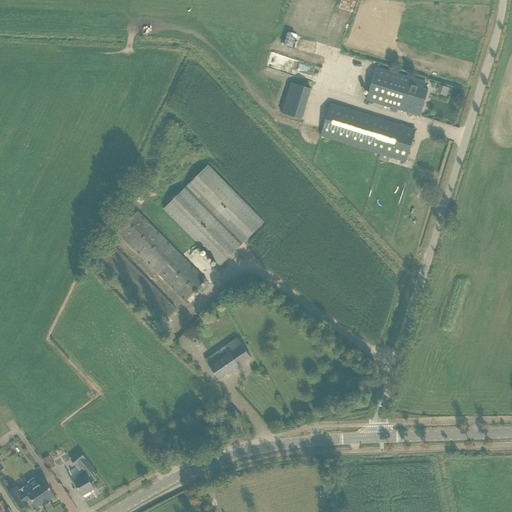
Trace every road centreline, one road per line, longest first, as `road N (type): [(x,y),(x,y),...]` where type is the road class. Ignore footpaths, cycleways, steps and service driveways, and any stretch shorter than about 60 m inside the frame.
road 1 (unclassified): [(379,438),(381,407),(502,0)]
road 2 (tertiary): [(379,438),(248,451),(114,511)]
road 3 (tertiary): [(511,432),(379,438)]
